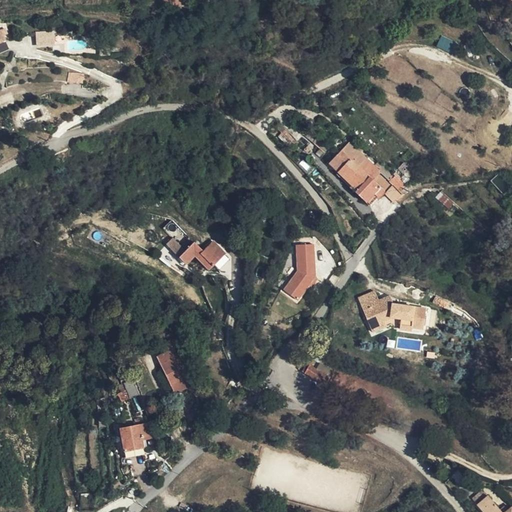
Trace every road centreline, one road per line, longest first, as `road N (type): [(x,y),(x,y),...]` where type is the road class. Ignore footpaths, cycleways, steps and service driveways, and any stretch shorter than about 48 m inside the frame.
road 1 (unclassified): [(0,170),(135,110),(192,104),(250,124),(325,212),(349,260),(346,279),(296,329),(286,378),(292,398)]
road 2 (residential): [(461,511),(372,429),(292,398)]
